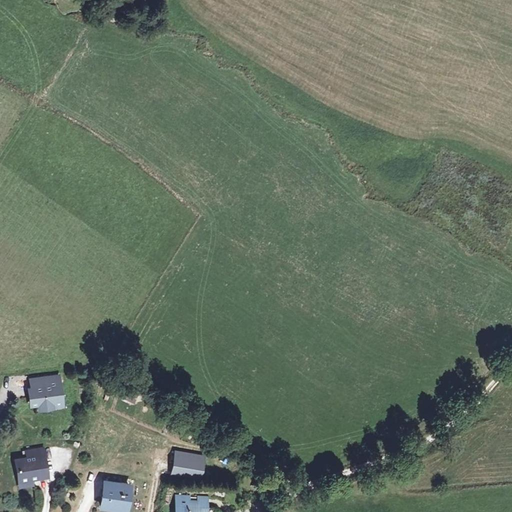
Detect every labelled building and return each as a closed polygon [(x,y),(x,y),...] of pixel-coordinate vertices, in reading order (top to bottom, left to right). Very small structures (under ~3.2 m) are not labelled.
[(56,379),(27,382),(30,408),(37,408),(37,413),(51,412),(50,406),(61,405),(59,387),(56,388),(56,379)] [(40,450),(25,453),(26,459),(41,457),(40,450)] [(207,457),(179,453),(179,458),(206,461),(207,457)] [(26,459),(13,461),(17,483),(44,478),(41,457),(26,459)] [(206,461),(179,458),(177,474),(204,477),(206,461)] [(274,494),(278,486),(259,476),(254,484),(274,494)] [(126,486),(101,482),(97,507),(123,510),(126,486)] [(252,511),(258,502),(243,494),(237,505),(250,511),(252,511)] [(180,498),(178,511),(208,511),(209,499),(180,498)]
